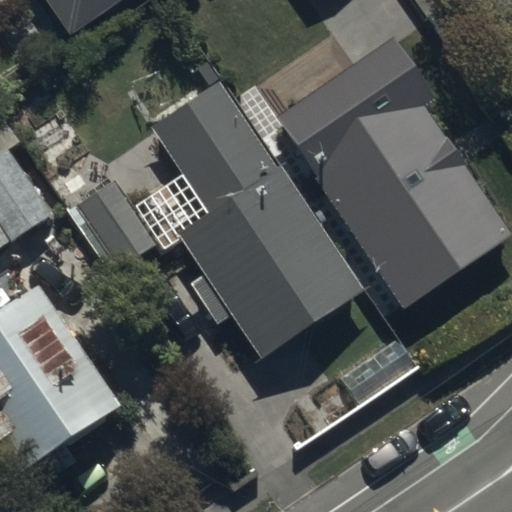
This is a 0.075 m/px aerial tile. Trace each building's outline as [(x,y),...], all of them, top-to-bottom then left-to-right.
[(41,0),(69,40),(128,0),(41,0)] [(501,233),(392,70),(288,140),(403,312),(467,270),(461,261),(501,233)] [(261,364),(362,296),(281,173),(275,176),(217,88),(150,133),(208,219),(178,239),(204,278),(189,289),(216,329),(231,319),(261,364)] [(0,249),(92,187),(62,142),(31,163),(0,116),(0,249)] [(110,185),(65,216),(108,278),(152,247),(110,185)] [(120,412),(40,291),(0,317),(0,460),(16,485),(24,480),(34,495),(76,468),(64,449),(120,412)]
